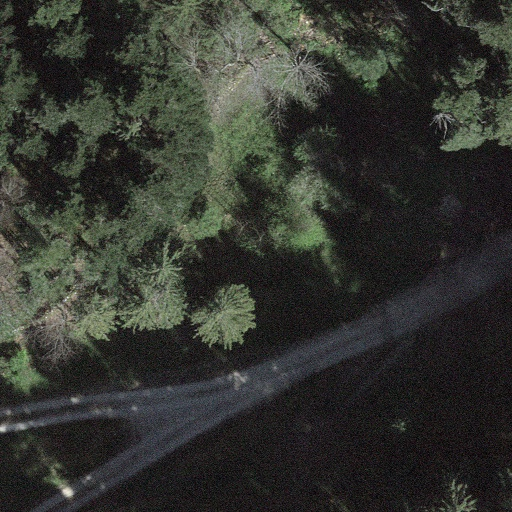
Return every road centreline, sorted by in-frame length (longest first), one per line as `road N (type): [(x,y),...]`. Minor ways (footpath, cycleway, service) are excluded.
road 1 (track): [(511,246),(429,303),(236,398),(59,511)]
road 2 (track): [(236,398),(0,428)]
